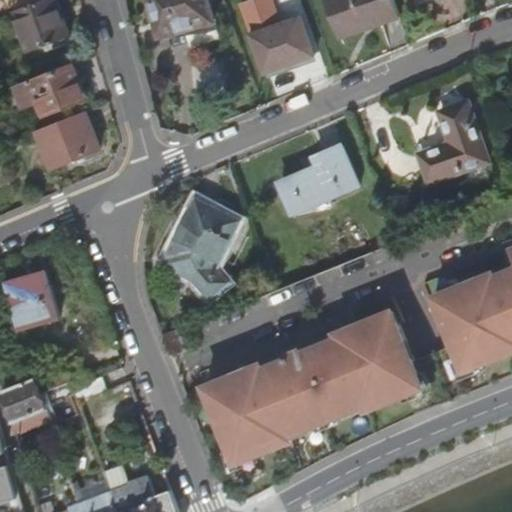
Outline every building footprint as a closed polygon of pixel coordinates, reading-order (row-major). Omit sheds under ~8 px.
[(57,0),(44,0),(15,11),(30,52),(71,37),(57,0)] [(214,23),(208,0),(148,0),(159,38),(214,23)] [(401,17),(395,0),(328,0),(340,32),(380,18),(382,23),(401,17)] [(316,56),(303,18),(283,25),(274,1),(245,11),(254,36),(253,36),(267,74),(316,56)] [(382,23),(380,18),(340,32),(342,38),(382,23)] [(40,101),(46,115),(88,98),(74,65),(32,82),(33,83),(40,101)] [(33,83),(17,89),(24,108),(40,101),(33,83)] [(432,184),(492,163),(471,104),(443,113),(454,144),(422,155),(432,184)] [(102,148),(87,111),(39,131),(54,168),(102,148)] [(295,213),(363,186),(347,146),(318,158),(322,167),(295,178),(283,183),(295,213)] [(242,221),(199,199),(167,264),(176,269),(195,278),(210,294),(213,298),(231,283),(219,269),(242,221)] [(511,275),(440,304),(470,378),(511,361),(511,275)] [(16,294),(26,328),(60,319),(51,285),(16,294)] [(253,372),(209,389),(221,418),(225,416),(233,435),(228,437),(239,466),(295,442),(293,438),(370,408),(371,412),(428,390),(398,315),(354,333),(356,339),(309,357),(307,351),(292,357),(295,363),(256,378),(253,372)] [(181,330),(164,337),(172,356),(188,349),(181,330)] [(67,365),(37,376),(43,392),(74,381),(67,365)] [(6,390),(15,423),(48,409),(49,408),(43,392),(37,376),(6,390)] [(77,394),(80,401),(109,390),(104,376),(74,388),(77,394)] [(0,504),(23,498),(4,433),(0,433),(0,504)] [(125,465),(107,471),(110,478),(115,493),(122,511),(164,511),(151,475),(132,482),(125,465)] [(81,505),(115,493),(110,478),(77,491),(81,505)] [(81,505),(83,511),(122,511),(115,493),(81,505)]
